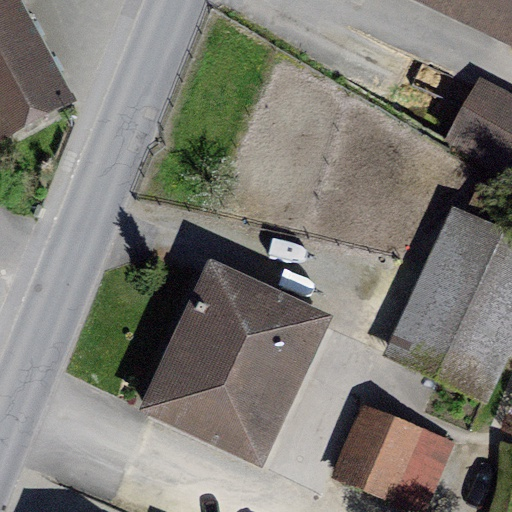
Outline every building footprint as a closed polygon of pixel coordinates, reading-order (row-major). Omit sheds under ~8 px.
[(0,0),(0,133),(60,101),(6,0),(0,0)] [(511,0),(465,0),(511,22),(511,0)] [(511,101),(483,86),(452,144),(511,176),(511,101)] [(482,398),(511,336),(511,243),(462,220),(397,358),(482,398)] [(251,460),(315,322),(213,275),(149,413),(251,460)] [(476,511),(489,476),(442,456),(446,445),(370,413),(341,482),(415,511),(476,511)]
